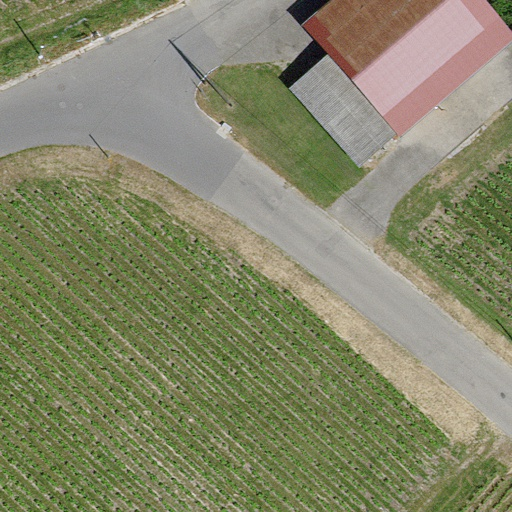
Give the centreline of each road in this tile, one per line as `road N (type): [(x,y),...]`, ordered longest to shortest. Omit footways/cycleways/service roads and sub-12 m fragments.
road 1 (unclassified): [(110,79),(511,396)]
road 2 (unclassified): [(264,0),(110,79)]
road 3 (track): [(511,416),(425,511)]
